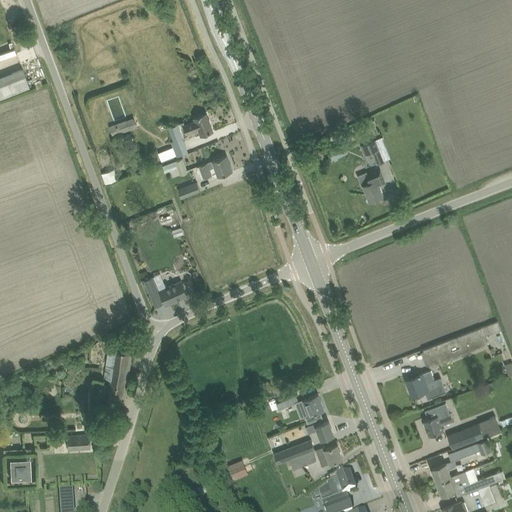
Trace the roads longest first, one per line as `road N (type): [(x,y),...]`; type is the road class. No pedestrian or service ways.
road 1 (unclassified): [(158,333),(148,325),(24,0)]
road 2 (secondary): [(404,511),(311,263)]
road 3 (secondary): [(311,263),(234,62)]
road 4 (unclassified): [(311,263),(511,185)]
road 5 (unclassified): [(100,511),(158,333)]
road 6 (unclassified): [(158,333),(311,263)]
